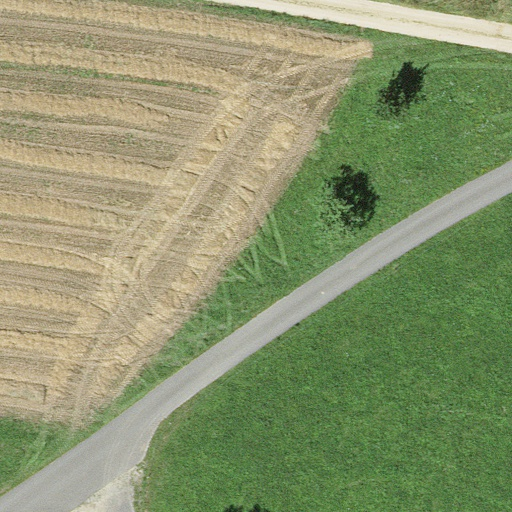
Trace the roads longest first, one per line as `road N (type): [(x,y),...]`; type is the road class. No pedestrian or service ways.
road 1 (unclassified): [(214,376),(435,220),(511,181)]
road 2 (track): [(14,511),(214,376)]
road 3 (track): [(511,43),(293,0)]
